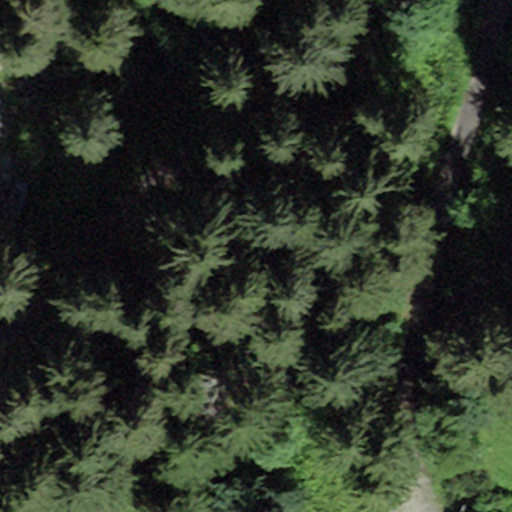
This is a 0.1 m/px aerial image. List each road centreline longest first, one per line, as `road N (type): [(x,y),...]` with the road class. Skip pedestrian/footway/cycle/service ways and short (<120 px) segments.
road 1 (track): [(504,0),(444,263),(404,511)]
road 2 (track): [(0,187),(376,0)]
